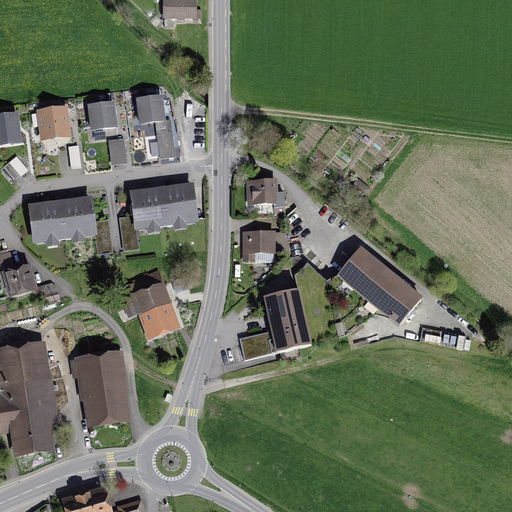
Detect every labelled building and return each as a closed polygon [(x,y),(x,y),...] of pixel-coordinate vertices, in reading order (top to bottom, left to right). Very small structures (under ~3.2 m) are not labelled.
[(196,19),(195,0),(163,0),(164,19),(196,19)] [(161,98),(138,101),(141,125),(164,122),(161,98)] [(113,105),(89,108),(92,131),(116,128),(113,105)] [(65,111),(40,114),(44,139),(68,136),(65,111)] [(0,144),(19,142),(16,117),(0,119),(0,144)] [(157,136),(159,150),(174,148),(172,134),(157,136)] [(124,140),(109,142),(110,156),(126,154),(124,140)] [(76,147),(69,148),(71,167),(79,167),(76,147)] [(9,163),(4,168),(13,179),(19,174),(21,177),(27,172),(15,159),(10,163),(9,163)] [(263,182),(253,182),(253,184),(248,184),(248,196),(254,196),(254,205),(274,205),(275,217),(285,217),(284,194),(275,194),(275,181),(268,182),(268,178),(263,178),(263,182)] [(368,189),(358,180),(353,186),(364,194),(368,189)] [(192,188),(132,196),(133,207),(132,208),(133,217),(135,217),(135,218),(123,219),(127,251),(139,250),(136,228),(158,225),(159,227),(175,225),(174,223),(197,221),(195,209),(197,209),(196,199),(194,199),(192,188)] [(95,234),(98,255),(109,253),(105,221),(94,223),(93,222),(95,222),(94,212),(92,213),(91,201),(64,205),(64,203),(57,204),(57,205),(30,209),(32,221),(30,221),(31,230),(33,230),(35,242),(57,239),(57,241),(73,239),(73,237),(95,234)] [(274,234),(244,234),(244,254),(245,254),(245,262),(254,262),(254,254),(289,253),(286,234),(274,234)] [(421,300),(360,250),(339,276),(380,310),(400,326),(421,300)] [(0,277),(1,277),(14,273),(12,266),(9,253),(0,256),(0,277)] [(298,292),(310,346),(346,336),(380,310),(339,276),(326,281),(307,264),(295,276),(298,292)] [(9,285),(12,296),(33,290),(32,284),(35,283),(33,275),(29,276),(28,270),(14,273),(1,277),(4,287),(9,285)] [(128,313),(142,308),(153,336),(173,328),(158,289),(164,287),(159,272),(134,281),(136,286),(120,292),(128,313)] [(59,299),(57,292),(51,293),(49,285),(43,287),(47,302),(59,299)] [(298,292),(268,299),(275,332),(240,340),(245,361),(310,346),(298,292)] [(119,302),(109,306),(112,313),(122,309),(119,302)] [(466,337),(422,329),(420,341),(464,350),(466,337)] [(44,348),(5,354),(8,369),(0,369),(0,432),(12,431),(12,433),(17,433),(21,453),(48,449),(44,427),(58,425),(51,379),(49,380),(44,348)] [(113,358),(73,364),(74,376),(87,375),(94,423),(123,419),(113,358)] [(77,500),(66,503),(68,511),(108,511),(103,492),(85,497),(85,496),(81,497),(80,497),(78,497),(77,498),(77,499),(77,500)]
